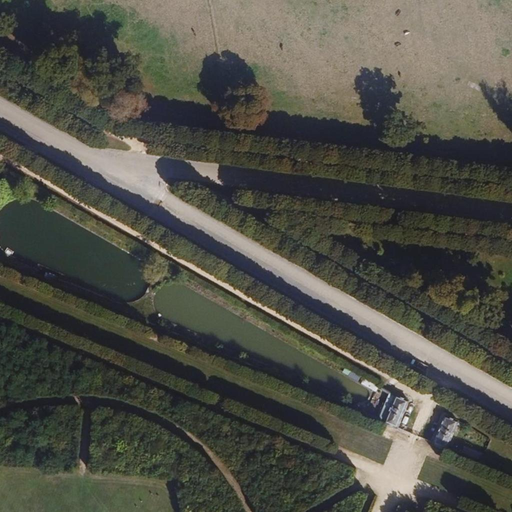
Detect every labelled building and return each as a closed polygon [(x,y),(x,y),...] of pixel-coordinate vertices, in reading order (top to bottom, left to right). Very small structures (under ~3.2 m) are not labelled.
[(365,377),(362,383),(377,390),(380,385),(365,377)] [(410,398),(395,392),(382,423),(398,429),(410,398)] [(442,413),(444,404),(435,401),(432,411),(442,413)] [(444,415),(432,444),(445,448),(456,420),(444,415)] [(467,447),(459,443),(457,448),(481,459),(484,452),(468,444),(467,447)]
